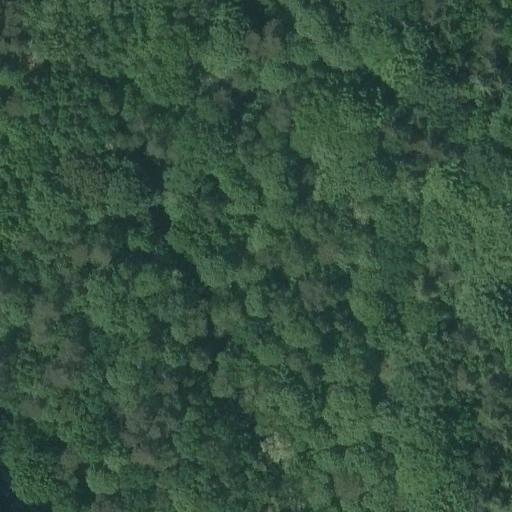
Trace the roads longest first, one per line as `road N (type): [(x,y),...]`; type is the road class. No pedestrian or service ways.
road 1 (track): [(309,511),(77,0)]
road 2 (track): [(405,511),(358,0)]
road 3 (track): [(0,381),(142,511)]
